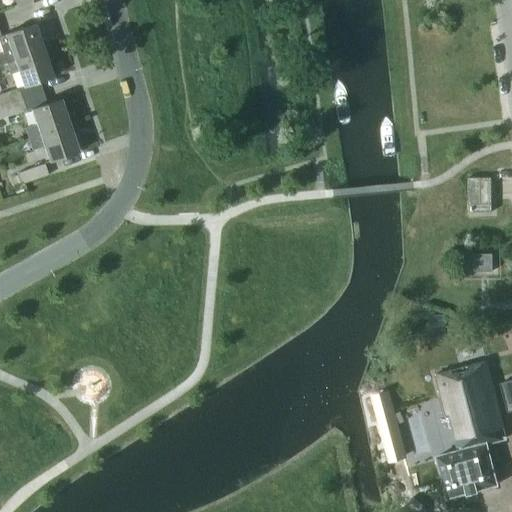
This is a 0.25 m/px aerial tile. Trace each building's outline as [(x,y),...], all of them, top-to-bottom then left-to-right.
[(5,33),(14,60),(45,49),(36,23),(5,33)] [(45,49),(14,60),(6,63),(10,74),(17,71),(23,86),(54,75),(45,49)] [(0,94),(0,105),(41,92),(38,82),(0,94)] [(41,92),(0,105),(0,119),(45,104),(41,92)] [(24,127),(28,138),(70,124),(62,99),(31,110),(35,123),(24,127)] [(70,124),(28,138),(32,149),(43,145),(48,161),(79,150),(70,124)] [(48,176),(44,163),(17,172),(22,185),(48,176)] [(13,187),(22,185),(17,172),(9,175),(13,187)] [(468,212),(492,212),(491,178),(468,178),(468,212)] [(468,254),(468,272),(493,272),(492,253),(468,254)] [(437,456),(448,497),(497,484),(487,443),(505,438),(485,361),(435,374),(447,418),(450,418),(458,451),(437,456)] [(511,382),(501,385),(508,414),(511,412),(511,382)] [(393,408),(388,393),(373,397),(377,413),(393,408)] [(389,459),(405,455),(395,416),(379,420),(389,459)] [(378,427),(357,432),(361,447),(382,443),(378,427)]
